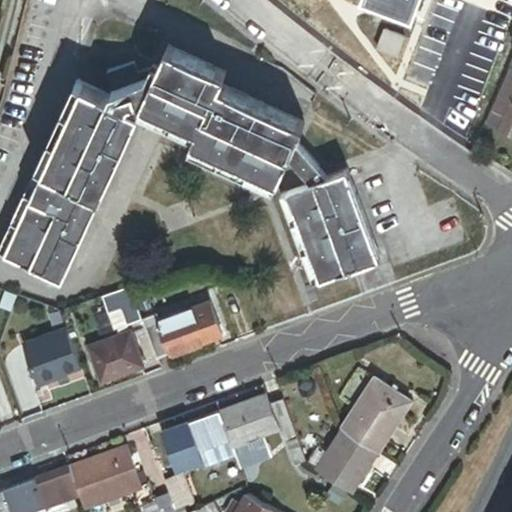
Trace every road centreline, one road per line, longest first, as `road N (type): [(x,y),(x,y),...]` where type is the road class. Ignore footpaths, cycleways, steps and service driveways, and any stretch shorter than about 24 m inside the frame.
road 1 (residential): [(511,262),(0,451)]
road 2 (residential): [(511,208),(235,0)]
road 3 (residential): [(396,511),(511,330)]
